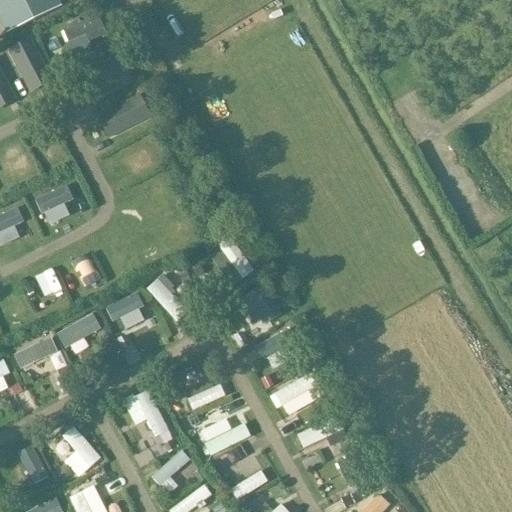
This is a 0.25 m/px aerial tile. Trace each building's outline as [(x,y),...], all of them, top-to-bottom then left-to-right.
[(0,0),(0,22),(6,35),(61,7),(57,0),(0,0)] [(102,14),(65,28),(76,56),(113,42),(102,14)] [(27,82),(45,72),(29,42),(11,51),(27,82)] [(101,95),(130,79),(121,61),(91,77),(101,95)] [(0,74),(0,96),(9,91),(0,74)] [(149,116),(140,98),(110,114),(119,131),(149,116)] [(135,171),(158,160),(149,141),(126,153),(135,171)] [(0,154),(10,182),(31,175),(19,142),(0,149),(0,154)] [(71,215),(67,204),(77,199),(70,183),(40,197),(52,223),(71,215)] [(23,237),(18,226),(28,221),(21,205),(0,215),(0,244),(1,247),(23,237)] [(191,209),(168,216),(175,237),(197,230),(191,209)] [(246,278),(258,270),(234,237),(223,245),(246,278)] [(162,276),(147,290),(179,323),(194,309),(162,276)] [(122,328),(150,316),(139,292),(111,305),(122,328)] [(97,314),(58,331),(66,348),(104,331),(97,314)] [(246,360),(248,374),(268,371),(269,375),(279,373),(276,355),(289,353),(286,333),(250,338),(253,359),(246,360)] [(21,369),(60,351),(54,337),(14,355),(21,369)] [(61,354),(38,361),(41,371),(64,365),(61,354)] [(0,392),(10,389),(6,376),(12,374),(8,360),(0,362),(0,392)] [(184,388),(195,411),(228,396),(217,372),(184,388)] [(319,372),(273,393),(285,416),(330,395),(319,372)] [(153,389),(125,402),(145,443),(173,430),(153,389)] [(303,449),(344,431),(338,416),(297,434),(303,449)] [(248,423),(235,429),(230,418),(199,431),(210,456),(254,437),(248,423)] [(64,436),(76,453),(65,461),(79,478),(104,459),(78,425),(64,436)] [(350,484),(361,479),(374,509),(365,511),(387,511),(392,510),(365,448),(339,459),(350,484)] [(18,469),(11,474),(19,485),(31,476),(39,487),(51,478),(29,449),(13,462),(18,469)] [(182,449),(154,475),(170,492),(198,466),(182,449)] [(231,484),(243,478),(237,465),(225,470),(231,484)] [(264,470),(231,491),(238,502),(271,480),(264,470)] [(205,483),(171,511),(172,511),(192,511),(214,494),(205,483)] [(77,511),(109,511),(97,485),(71,497),(77,511)] [(44,511),(59,511),(55,502),(42,507),(44,511)] [(293,511),(284,502),(273,511),(293,511)]
